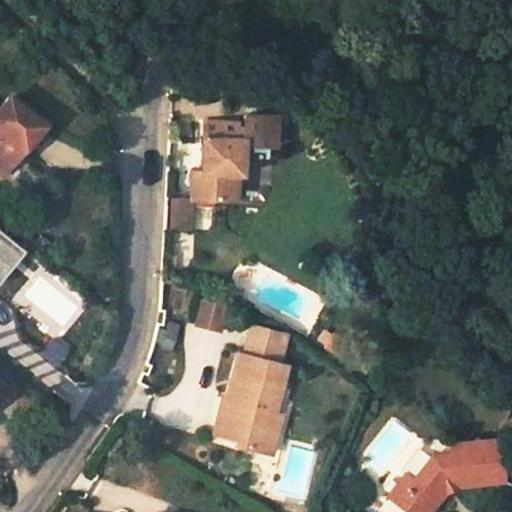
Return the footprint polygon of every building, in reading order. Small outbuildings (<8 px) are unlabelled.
[(0,142),(8,149),(15,140),(22,145),(40,123),(6,96),(0,103),(0,142)] [(238,127),(203,127),(200,167),(199,176),(190,175),(188,203),(233,206),(234,179),(240,179),(241,149),(272,151),(274,121),(242,120),(242,134),(237,133),(238,127)] [(8,149),(0,142),(0,171),(14,154),(8,149)] [(190,175),(199,176),(200,167),(190,166),(190,175)] [(188,203),(168,202),(167,214),(166,233),(186,234),(188,203)] [(0,277),(21,250),(0,233),(0,277)] [(202,299),(196,323),(220,329),(223,317),(214,315),(217,303),(202,299)] [(232,327),(227,349),(233,350),(238,328),(232,327)] [(265,335),(238,328),(233,350),(227,349),(220,347),(208,395),(211,396),(209,411),(202,409),(197,429),(229,438),(228,442),(254,448),(262,412),(249,408),(265,335)] [(399,511),(427,511),(451,485),(498,478),(493,437),(444,443),(445,453),(428,456),(408,479),(401,474),(382,499),(399,511)]
